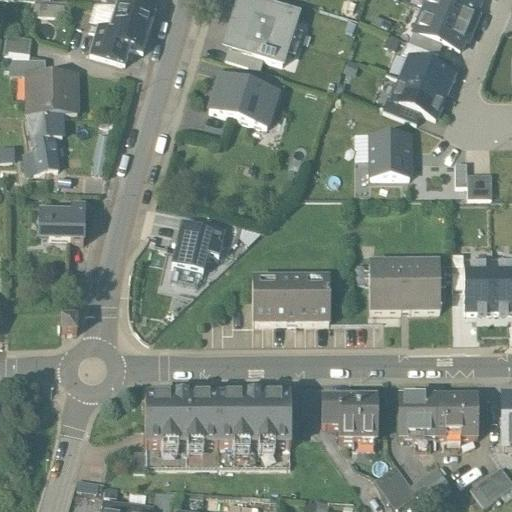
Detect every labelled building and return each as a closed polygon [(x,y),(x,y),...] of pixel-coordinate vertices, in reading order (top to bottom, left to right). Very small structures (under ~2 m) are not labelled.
[(262,0),(245,0),(244,6),(267,14),(270,2),(262,0)] [(428,0),(423,15),(472,35),(478,22),(474,20),(478,10),(453,0),(428,0)] [(244,6),(240,5),(225,53),(252,61),(251,65),(262,69),(281,74),(297,23),(267,14),(244,6)] [(109,38),(97,35),(89,64),(124,74),(128,58),(142,62),(153,24),(128,16),(116,15),(109,38)] [(466,49),(472,35),(423,15),(413,39),(459,58),(463,47),(466,49)] [(29,47),(5,44),(3,62),(11,63),(11,60),(27,62),(29,47)] [(409,65),(427,72),(432,60),(406,50),(401,62),(408,65),(409,65)] [(262,69),(251,65),(228,58),(224,69),(258,80),(262,69)] [(399,87),(444,105),(453,83),(427,72),(409,65),(408,65),(399,87)] [(26,84),(45,84),(44,70),(8,68),(9,86),(26,86),(26,84)] [(45,84),(26,84),(26,86),(26,125),(60,124),(76,124),(76,84),(45,84)] [(208,121),(266,139),(277,102),(219,84),(208,121)] [(420,122),(434,128),(444,105),(399,87),(391,109),(390,110),(420,122)] [(415,134),(420,122),(390,110),(391,109),(387,107),(381,121),(415,134)] [(60,124),(26,126),(34,164),(37,181),(38,182),(55,179),(52,160),(58,159),(56,152),(50,153),(49,147),(60,146),(60,124)] [(408,144),(353,145),(353,171),(369,170),(369,189),(408,188),(408,144)] [(11,160),(0,159),(0,171),(11,172),(11,160)] [(28,183),(37,181),(34,164),(24,166),(28,183)] [(490,208),(490,184),(466,185),(466,209),(490,208)] [(42,189),(22,189),(22,199),(42,199),(42,189)] [(71,221),(38,220),(37,240),(49,241),(48,249),(69,249),(69,252),(83,252),(84,215),(71,215),(71,221)] [(207,229),(204,241),(223,245),(221,256),(228,258),(238,249),(241,237),(207,229)] [(204,241),(181,235),(171,277),(202,284),(206,266),(218,269),(221,256),(223,245),(204,241)] [(463,298),(463,271),(462,262),(451,263),(451,299),(463,298)] [(439,321),(438,271),(416,272),(416,269),(392,270),(392,272),(369,272),(370,321),(439,321)] [(511,270),(491,271),(491,322),(497,322),(497,326),(507,325),(507,322),(511,321),(511,270)] [(491,271),(463,271),(463,298),(463,322),(476,322),(476,326),(485,326),(485,322),(491,322),(491,271)] [(329,331),(328,287),(252,287),(253,332),(329,331)] [(75,327),(60,327),(61,342),(75,342),(75,327)] [(511,404),(501,405),(502,457),(511,456),(511,404)] [(434,405),(434,406),(434,441),(434,446),(445,446),(445,441),(459,441),(459,446),(477,446),(477,405),(434,405)] [(216,457),(289,456),(289,408),(259,408),(259,406),(245,406),(245,408),(215,408),(216,457)] [(375,406),(321,407),(321,431),(325,436),(338,436),(338,448),(376,448),(375,406)] [(415,441),(434,441),(434,406),(425,406),(397,406),(397,446),(416,446),(415,441)] [(216,457),(215,408),(187,409),(187,407),(174,407),(174,409),(144,409),(145,457),(216,457)] [(216,457),(145,457),(145,477),(289,475),(289,456),(216,457)] [(411,495),(395,472),(376,486),(394,511),(400,511),(416,502),(411,495)] [(479,511),(486,511),(511,493),(511,492),(500,475),(469,497),(479,511)] [(428,511),(449,497),(436,478),(411,495),(416,502),(423,511),(428,511)]
